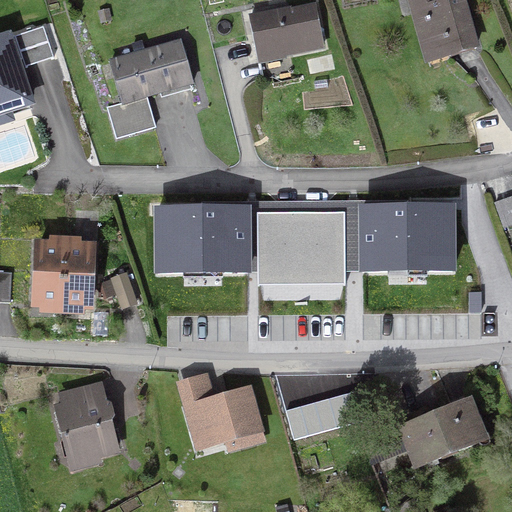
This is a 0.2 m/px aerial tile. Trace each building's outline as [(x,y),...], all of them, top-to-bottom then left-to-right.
[(410,0),(426,54),(447,48),(449,56),(475,48),(461,0),(448,0),(441,2),(440,0),(410,0)] [(281,11),(250,17),(262,79),(293,73),(289,53),(322,47),(315,8),(281,14),(281,11)] [(15,63),(22,60),(25,68),(53,58),(43,27),(0,41),(0,113),(29,104),(15,63)] [(110,62),(122,104),(146,98),(192,85),(180,42),(143,53),(141,43),(132,45),(135,55),(110,62)] [(155,128),(146,98),(122,104),(107,108),(116,139),(155,128)] [(511,197),(494,204),(503,228),(511,224),(511,197)] [(247,212),(157,211),(157,274),(247,274),(247,212)] [(345,212),(257,212),(257,277),(345,277),(345,212)] [(452,213),(362,212),(362,275),(452,275),(452,213)] [(69,242),(69,248),(64,248),(62,306),(88,307),(91,249),(79,248),(79,242),(69,242)] [(62,306),(64,248),(38,246),(35,305),(62,306)] [(0,302),(10,303),(11,273),(0,272),(0,302)] [(102,284),(107,298),(117,294),(122,309),(136,304),(126,276),(102,284)] [(179,386),(191,426),(205,421),(212,444),(227,439),(230,449),(261,440),(247,392),(212,402),(205,378),(179,386)] [(100,386),(62,396),(65,406),(56,408),(64,440),(68,439),(72,455),(84,452),(92,457),(116,451),(109,423),(112,418),(109,406),(104,403),(100,386)] [(403,428),(419,467),(489,439),(480,417),(476,418),(469,401),(403,428)] [(389,511),(413,511),(410,503),(389,511)]
